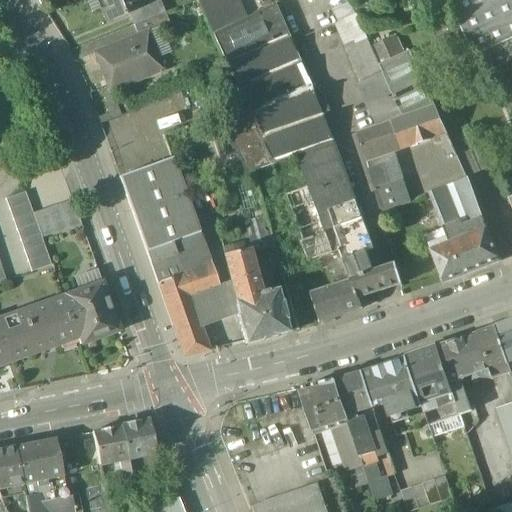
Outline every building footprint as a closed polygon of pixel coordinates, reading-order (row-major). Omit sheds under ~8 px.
[(101,0),(105,9),(102,10),(108,24),(131,14),(130,11),(135,9),(146,4),(144,0),(101,0)] [(157,0),(144,0),(146,4),(135,9),(141,23),(155,17),(164,14),(157,0)] [(313,91),(276,6),(245,18),(236,0),(197,0),(195,1),(246,108),(273,165),(297,157),(333,144),(323,116),(329,113),(320,89),(313,91)] [(511,0),(447,0),(473,58),(511,41),(511,0)] [(164,14),(155,17),(160,29),(169,25),(164,14)] [(141,23),(133,26),(137,37),(147,34),(160,29),(155,17),(141,23)] [(137,37),(95,55),(110,92),(162,72),(147,34),(137,37)] [(396,37),(371,48),(379,67),(405,55),(396,37)] [(366,38),(345,48),(362,85),(383,75),(379,67),(371,48),(366,38)] [(511,41),(473,58),(483,83),(511,71),(511,41)] [(405,55),(379,67),(383,75),(403,120),(435,109),(409,53),(405,55)] [(403,120),(383,75),(362,85),(357,87),(376,129),(377,129),(403,120)] [(273,165),(246,108),(218,118),(245,175),(252,173),(273,165)] [(403,120),(377,129),(376,129),(357,136),(366,162),(393,152),(439,136),(446,133),(435,109),(403,120)] [(217,126),(194,135),(199,144),(221,136),(217,126)] [(455,154),(446,133),(439,136),(448,157),(455,154)] [(333,144),(297,157),(308,189),(309,189),(326,234),(325,235),(332,254),(340,251),(341,250),(334,230),(362,220),(333,144)] [(393,152),(366,162),(374,190),(402,181),(393,152)] [(172,159),(118,178),(145,254),(172,244),(198,235),(172,159)] [(467,180),(429,195),(437,216),(436,221),(438,227),(443,230),(447,240),(429,246),(443,283),(462,277),(499,263),(467,180)] [(402,181),(374,190),(374,192),(380,215),(411,205),(402,181)] [(308,189),(287,196),(303,242),(325,235),(326,234),(309,189),(308,189)] [(25,193),(5,200),(9,211),(29,204),(25,193)] [(72,201),(34,214),(42,239),(80,225),(72,201)] [(29,204),(9,211),(12,221),(32,214),(29,204)] [(32,214),(12,221),(16,232),(36,225),(32,214)] [(362,220),(334,230),(341,250),(340,251),(351,282),(358,300),(402,286),(396,266),(374,274),(366,254),(374,251),(362,220)] [(36,225),(16,232),(20,242),(40,235),(36,225)] [(40,235),(20,242),(23,252),(43,245),(40,235)] [(303,242),(301,243),(308,263),(319,259),(332,254),(325,235),(303,242)] [(201,244),(179,252),(177,245),(173,247),(172,244),(145,254),(182,358),(209,352),(191,300),(219,289),(209,262),(208,263),(201,244)] [(43,245),(23,252),(27,263),(47,256),(43,245)] [(279,289),(258,294),(246,251),(224,257),(237,304),(235,304),(238,317),(237,317),(241,333),(242,333),(245,345),(260,341),(261,342),(278,338),(278,337),(292,333),(289,321),(290,321),(285,304),(284,305),(281,292),(280,293),(279,289)] [(332,254),(319,259),(323,271),(329,269),(331,273),(336,271),(340,285),(351,282),(340,251),(332,254)] [(47,256),(27,263),(31,273),(51,266),(47,256)] [(340,285),(311,295),(320,324),(362,310),(358,300),(351,282),(340,285)] [(101,284),(63,298),(77,340),(79,346),(118,332),(101,284)] [(63,298),(0,320),(0,331),(10,363),(77,340),(63,298)] [(511,322),(495,329),(511,379),(511,322)] [(0,331),(0,367),(10,363),(0,331)] [(471,412),(460,380),(472,377),(473,381),(478,379),(477,375),(490,370),(478,335),(438,349),(454,397),(460,416),(471,412)] [(438,349),(406,359),(422,407),(454,397),(438,349)] [(406,359),(362,375),(374,410),(385,406),(387,412),(401,408),(404,415),(423,409),(422,407),(406,359)] [(359,420),(357,415),(374,410),(362,375),(335,382),(361,459),(376,455),(371,438),(365,421),(362,420),(359,420)] [(361,459),(335,382),(299,390),(314,437),(334,431),(348,473),(359,469),(363,467),(361,459)] [(511,404),(496,410),(504,433),(511,430),(511,404)] [(148,421),(120,427),(128,461),(131,476),(150,473),(146,457),(155,455),(156,454),(148,421)] [(120,427),(91,433),(99,467),(118,463),(128,461),(120,427)] [(385,458),(377,436),(371,438),(376,455),(378,460),(385,458)] [(21,486),(62,478),(55,441),(14,449),(21,486)] [(14,449),(0,452),(0,499),(0,500),(12,497),(10,489),(21,486),(14,449)] [(155,455),(146,457),(150,473),(158,470),(155,455)] [(376,455),(361,459),(363,467),(369,485),(379,483),(372,462),(378,460),(376,455)] [(128,461),(118,463),(122,478),(131,476),(128,461)] [(360,470),(352,473),(358,490),(370,487),(369,485),(363,467),(359,469),(360,470)] [(62,478),(21,486),(26,511),(73,511),(72,502),(67,495),(73,493),(70,476),(62,478)] [(445,477),(401,493),(407,511),(416,511),(453,499),(445,477)] [(379,483),(369,485),(370,487),(375,503),(392,499),(386,481),(379,483)] [(327,511),(319,486),(251,509),(251,511),(327,511)] [(181,511),(177,500),(139,509),(139,511),(181,511)]
